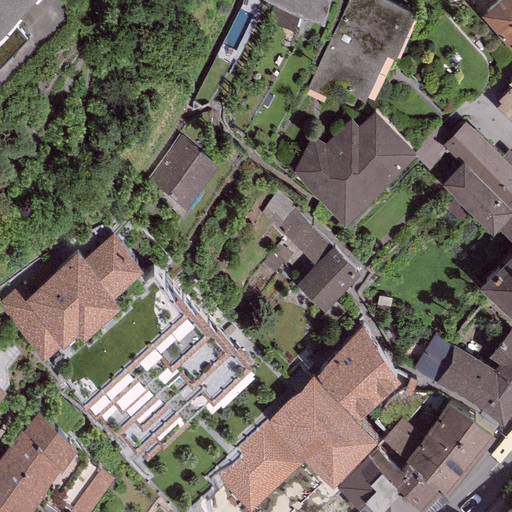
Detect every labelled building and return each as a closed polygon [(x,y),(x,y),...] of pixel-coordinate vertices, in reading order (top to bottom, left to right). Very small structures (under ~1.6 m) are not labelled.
[(0,0),(0,13),(11,0),(0,0)] [(274,0),(320,16),(325,0),(274,0)] [(415,2),(409,0),(345,0),(307,81),(354,100),(358,88),(364,89),(387,42),(395,46),(415,2)] [(511,0),(483,0),(511,33),(511,0)] [(511,64),(508,68),(511,70),(511,75),(498,91),(501,94),(496,99),(511,113),(511,64)] [(309,128),(292,161),(344,210),(416,135),(375,96),(357,114),(352,110),(326,137),(309,128)] [(441,135),(448,141),(459,152),(443,170),(494,216),(496,214),(511,196),(511,191),(508,188),(511,183),(511,153),(464,110),(447,128),(441,135)] [(441,135),(447,128),(438,120),(413,146),(430,161),(448,141),(441,135)] [(181,128),(149,176),(185,200),(217,152),(181,128)] [(511,191),(511,196),(496,214),(511,227),(511,183),(508,188),(511,191)] [(331,239),(294,204),(279,220),(285,225),(282,228),(314,257),(297,275),(324,300),(360,261),(333,237),(331,239)] [(114,219),(86,247),(76,237),(29,284),(22,276),(0,297),(0,300),(42,342),(79,306),(83,311),(119,275),(116,272),(136,252),(142,246),(114,219)] [(511,234),(481,269),(511,296),(511,234)] [(42,342),(41,344),(83,378),(80,381),(96,396),(93,398),(117,418),(113,422),(149,454),(253,353),(229,327),(231,324),(209,304),(211,302),(189,283),(154,253),(145,261),(136,252),(116,272),(119,275),(83,311),(79,306),(42,342)] [(397,359),(361,309),(316,357),(359,393),(397,359)] [(495,358),(453,336),(452,338),(435,329),(414,363),(436,372),(473,389),(502,408),(511,395),(511,317),(489,345),(498,352),(495,358)] [(318,363),(267,415),(328,474),(379,422),(318,363)] [(450,393),(412,439),(442,467),(448,471),(491,422),(450,393)] [(0,464),(0,511),(30,511),(80,450),(39,417),(0,464)] [(370,439),(419,485),(422,488),(442,467),(412,439),(400,451),(378,430),(370,439)] [(393,511),(419,485),(370,439),(340,471),(383,511),(393,511)] [(511,511),(511,494),(493,510),(494,511),(511,511)]
